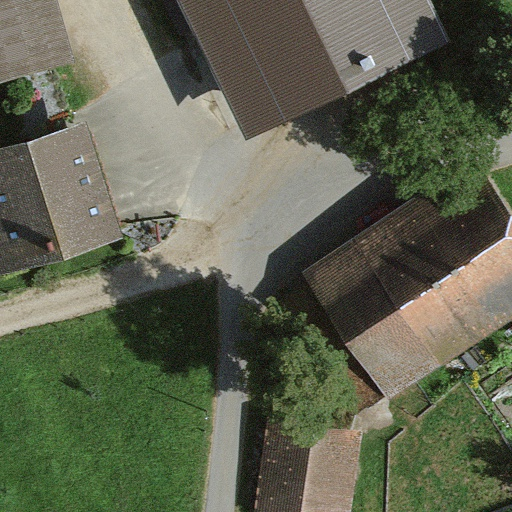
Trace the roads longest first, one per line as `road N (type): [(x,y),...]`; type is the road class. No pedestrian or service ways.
road 1 (unclassified): [(511,149),(299,214),(261,240),(239,312),(218,511)]
road 2 (track): [(0,329),(199,263),(249,260)]
